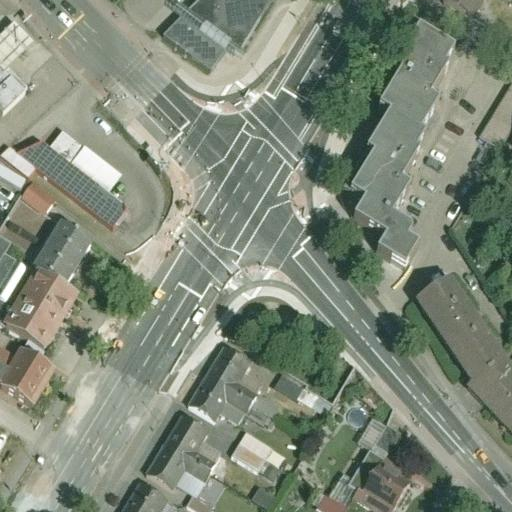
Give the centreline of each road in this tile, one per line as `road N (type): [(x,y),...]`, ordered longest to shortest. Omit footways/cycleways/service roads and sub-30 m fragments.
road 1 (tertiary): [(248,193),(67,0)]
road 2 (tertiary): [(361,0),(248,193)]
road 3 (tertiary): [(154,339),(209,304),(259,293),(317,303),(356,329)]
road 4 (tertiary): [(154,339),(48,511)]
road 5 (tertiary): [(477,469),(356,329)]
road 6 (tertiary): [(356,329),(248,193)]
road 7 (tertiary): [(248,193),(154,339)]
